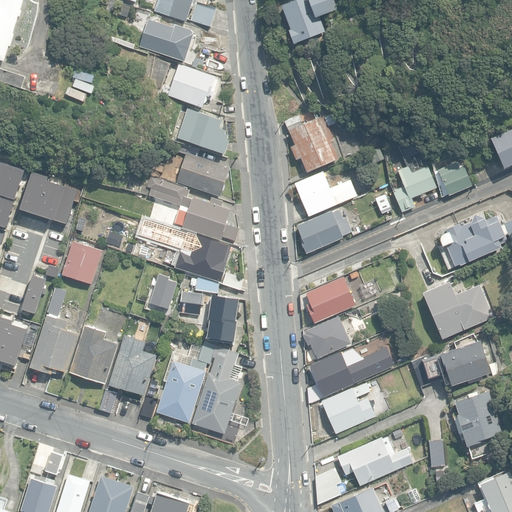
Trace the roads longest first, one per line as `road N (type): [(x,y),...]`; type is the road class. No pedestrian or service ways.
road 1 (residential): [(0,402),(289,493)]
road 2 (residential): [(248,0),(274,277)]
road 3 (residential): [(274,277),(511,183)]
road 4 (residential): [(274,277),(289,493)]
